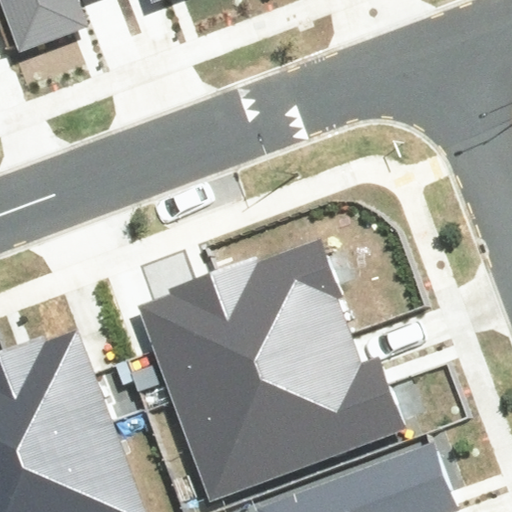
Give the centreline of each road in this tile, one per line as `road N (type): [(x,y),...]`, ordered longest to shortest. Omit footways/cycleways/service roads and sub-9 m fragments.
road 1 (residential): [(0,197),(398,46)]
road 2 (residential): [(511,341),(398,46)]
road 3 (residential): [(398,46),(511,2)]
